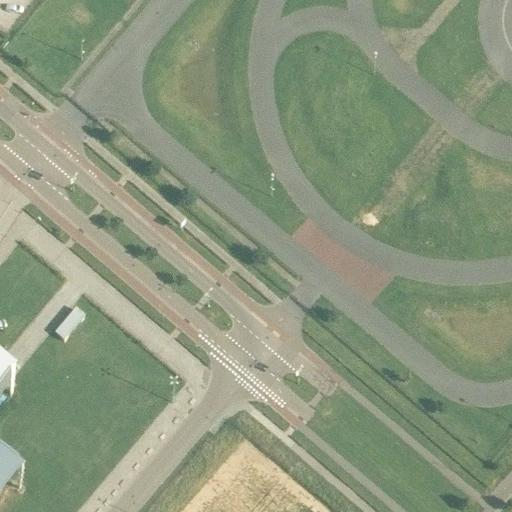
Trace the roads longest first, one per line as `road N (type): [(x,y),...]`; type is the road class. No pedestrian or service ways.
road 1 (unclassified): [(246,368),(269,340),(0,105)]
road 2 (unclassified): [(0,154),(246,368)]
road 3 (unclassified): [(122,511),(246,368)]
